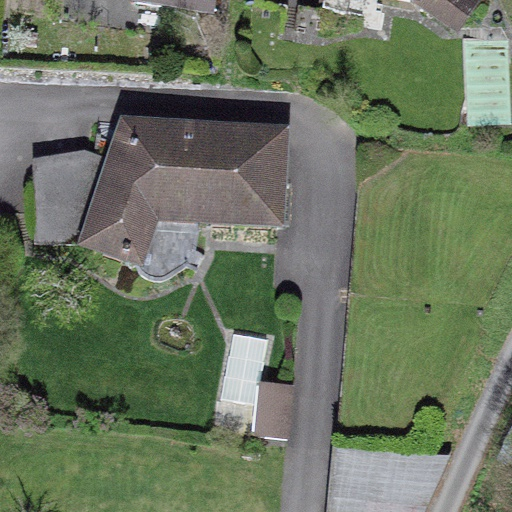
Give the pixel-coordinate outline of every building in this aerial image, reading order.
[(207,0),(123,0),(121,20),(203,31),(207,0)] [(321,0),(409,14),(453,44),(479,5),(470,0),(321,0)] [(285,150),(112,138),(69,260),(138,284),(157,239),(277,245),(285,150)] [(410,511),(511,221),(511,155),(373,152),(327,511),(410,511)] [(80,153),(32,161),(41,211),(89,203),(80,153)] [(251,390),(262,337),(239,332),(229,385),(251,390)]
